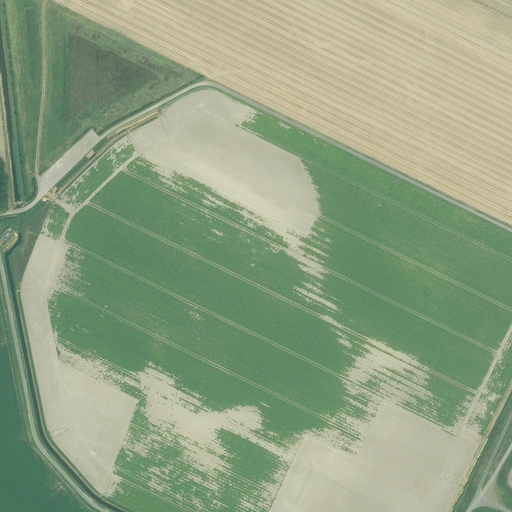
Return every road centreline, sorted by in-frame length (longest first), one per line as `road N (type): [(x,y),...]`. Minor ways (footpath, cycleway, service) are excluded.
road 1 (unclassified): [(107,511),(37,444),(0,263)]
road 2 (track): [(39,198),(43,0)]
